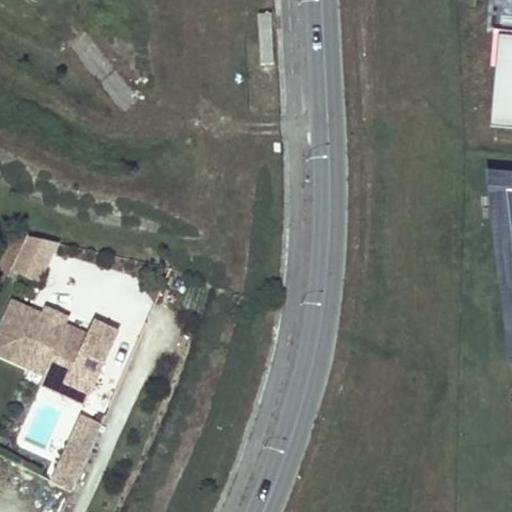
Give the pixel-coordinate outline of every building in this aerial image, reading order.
[(511,36),(500,36),(491,130),(511,131),(511,36)] [(509,366),(511,365),(511,174),(484,172),(509,366)] [(39,284),(56,249),(27,239),(12,270),(39,284)] [(102,368),(117,334),(94,324),(87,340),(42,320),(13,307),(0,334),(0,354),(45,375),(67,385),(80,358),(102,368)] [(61,328),(65,319),(46,310),(42,320),(61,328)] [(89,395),(102,368),(80,358),(67,385),(45,375),(40,387),(84,407),(89,395)] [(85,457),(98,428),(80,419),(67,449),(85,457)] [(75,478),(85,457),(67,449),(57,469),(75,478)]
